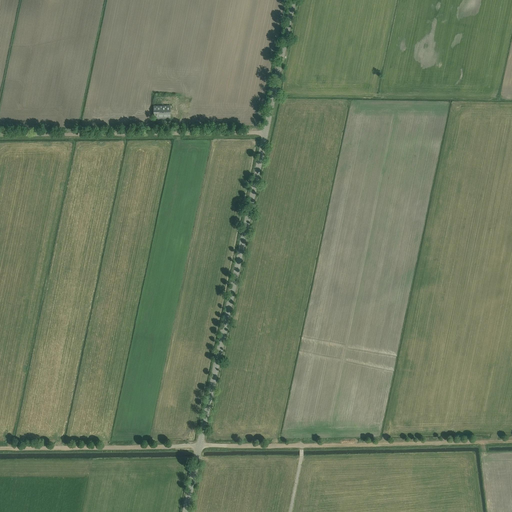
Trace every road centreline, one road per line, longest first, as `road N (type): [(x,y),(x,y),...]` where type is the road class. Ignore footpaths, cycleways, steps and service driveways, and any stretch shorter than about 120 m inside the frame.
road 1 (tertiary): [(185,511),(294,0)]
road 2 (track): [(0,448),(511,442)]
